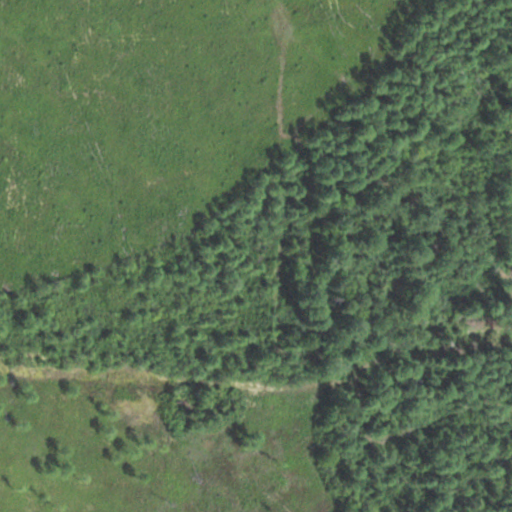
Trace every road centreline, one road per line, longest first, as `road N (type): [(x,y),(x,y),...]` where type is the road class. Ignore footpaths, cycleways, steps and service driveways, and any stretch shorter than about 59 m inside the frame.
road 1 (track): [(481,333),(277,347),(288,182),(303,168),(304,147),(280,132),(280,33)]
road 2 (track): [(384,343),(358,370),(315,385),(221,381)]
